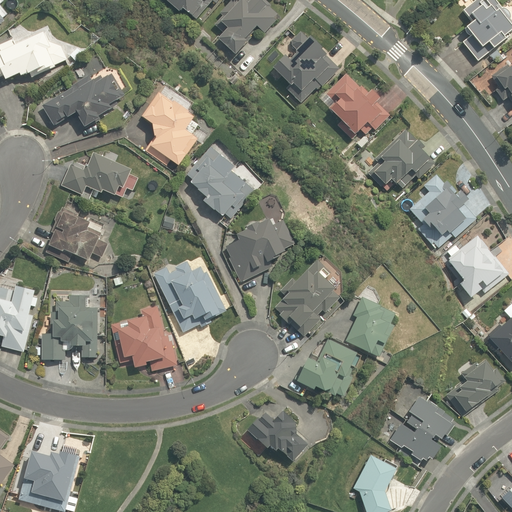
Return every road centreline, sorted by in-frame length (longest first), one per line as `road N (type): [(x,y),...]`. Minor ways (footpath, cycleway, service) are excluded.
road 1 (residential): [(0,375),(50,403),(163,409),(213,390),(263,356)]
road 2 (residential): [(511,192),(440,93),(340,0)]
